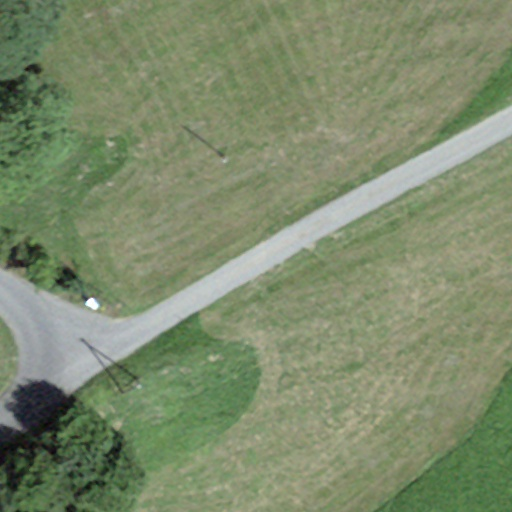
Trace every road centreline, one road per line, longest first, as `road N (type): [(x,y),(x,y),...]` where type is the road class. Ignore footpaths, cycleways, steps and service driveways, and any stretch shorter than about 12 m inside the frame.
road 1 (track): [(511,124),(128,341),(81,364),(35,371)]
road 2 (track): [(0,300),(23,319),(35,371),(26,397),(0,426)]
